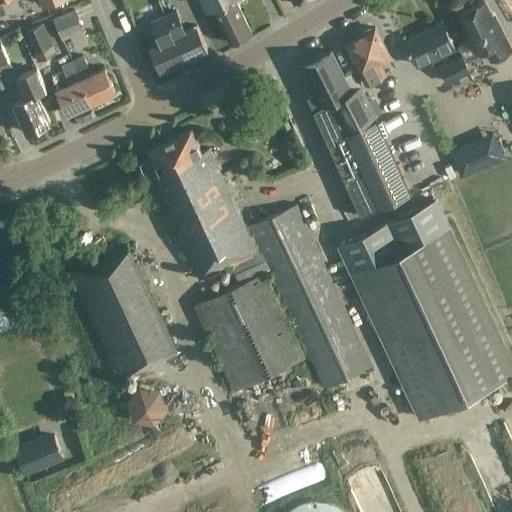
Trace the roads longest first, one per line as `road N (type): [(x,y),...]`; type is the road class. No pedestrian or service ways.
road 1 (tertiary): [(153,114),(348,0)]
road 2 (tertiary): [(0,183),(153,114)]
road 3 (unclassified): [(153,114),(106,0)]
